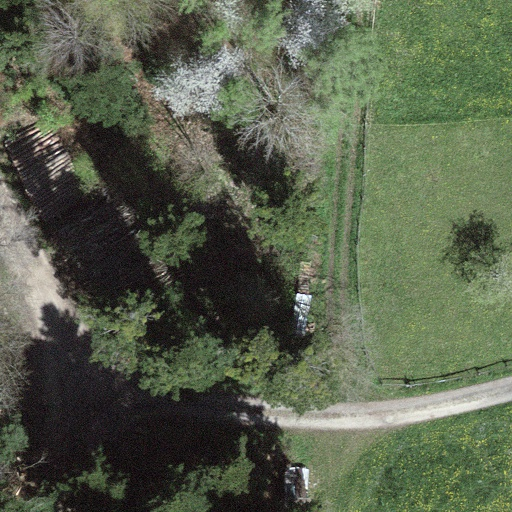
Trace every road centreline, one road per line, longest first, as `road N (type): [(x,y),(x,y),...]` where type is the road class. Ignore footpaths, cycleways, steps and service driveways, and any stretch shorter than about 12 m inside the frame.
road 1 (track): [(82,383),(255,422),(442,398),(511,380)]
road 2 (track): [(82,383),(0,206)]
road 3 (track): [(67,511),(82,383)]
